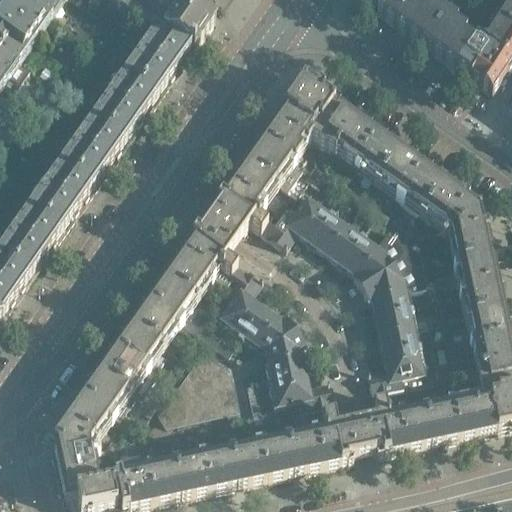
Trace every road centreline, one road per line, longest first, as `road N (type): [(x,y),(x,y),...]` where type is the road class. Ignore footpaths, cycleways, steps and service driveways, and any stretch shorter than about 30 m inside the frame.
road 1 (tertiary): [(265,23),(44,334),(37,360)]
road 2 (residential): [(234,253),(305,303),(337,348),(371,508)]
road 3 (residential): [(486,164),(293,28)]
road 4 (tertiary): [(166,206),(293,28)]
road 5 (tertiary): [(37,360),(64,344),(166,206)]
road 6 (secondary): [(511,476),(371,508)]
